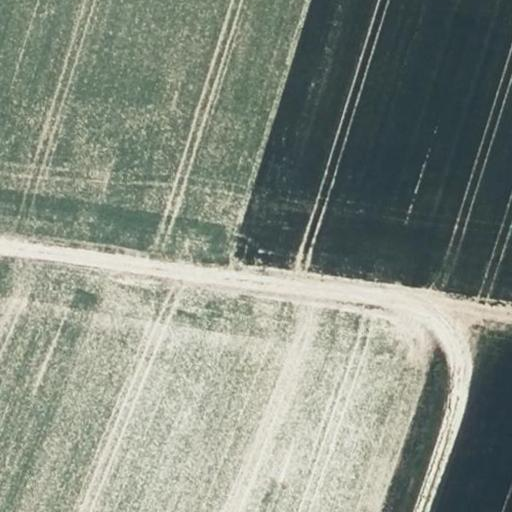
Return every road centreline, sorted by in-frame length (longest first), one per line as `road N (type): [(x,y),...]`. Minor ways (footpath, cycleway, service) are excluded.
road 1 (track): [(454,309),(0,240)]
road 2 (track): [(412,511),(470,360),(454,309),(511,314)]
